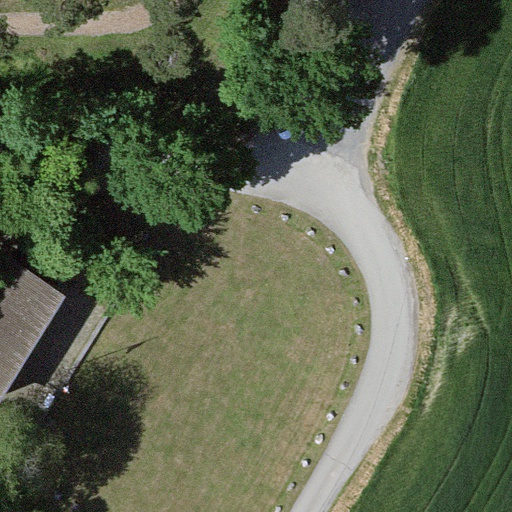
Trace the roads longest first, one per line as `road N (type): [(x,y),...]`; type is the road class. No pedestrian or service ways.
road 1 (track): [(0,187),(239,163),(309,187),(377,0)]
road 2 (unclassified): [(313,511),(394,363),(392,291),(347,205),(309,187)]
